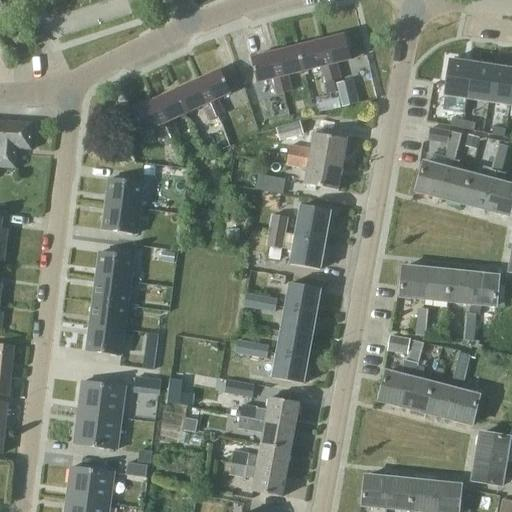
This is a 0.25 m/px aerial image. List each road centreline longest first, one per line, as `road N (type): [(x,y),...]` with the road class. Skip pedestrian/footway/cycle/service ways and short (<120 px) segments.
road 1 (unclassified): [(320,511),(407,0)]
road 2 (residential): [(78,97),(23,511)]
road 3 (unclassified): [(191,32),(78,97)]
